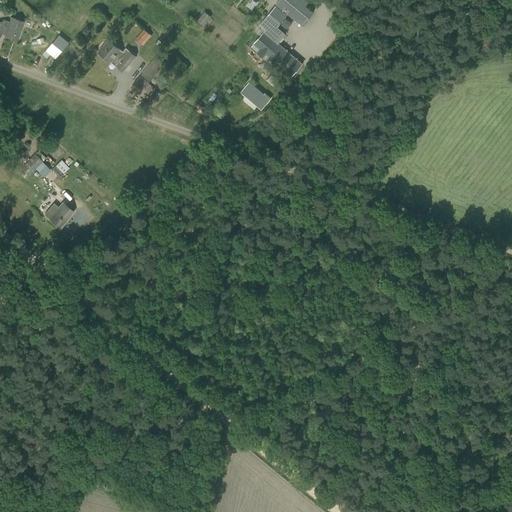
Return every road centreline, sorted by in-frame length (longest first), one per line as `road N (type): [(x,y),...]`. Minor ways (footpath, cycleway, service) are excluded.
road 1 (track): [(337,511),(36,263)]
road 2 (track): [(297,172),(412,396),(454,511)]
road 3 (unclassified): [(297,172),(0,62)]
road 4 (track): [(319,180),(511,252)]
